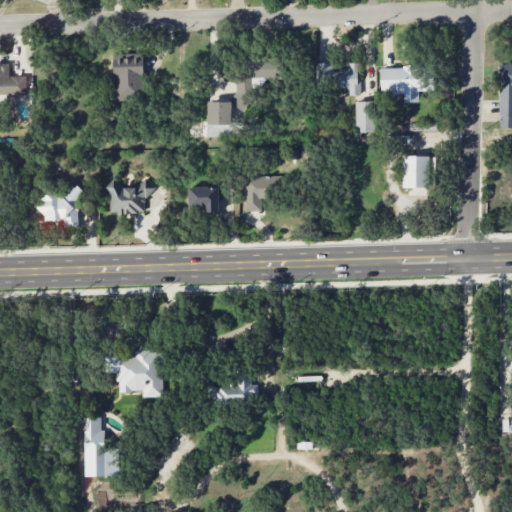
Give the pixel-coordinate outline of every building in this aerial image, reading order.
[(112,52),(141,51),(142,99),(113,100),(112,52)] [(238,56),(280,56),(280,77),(255,77),(255,92),(250,92),(250,98),(240,110),(227,100),(233,92),(233,77),(238,77),(238,56)] [(0,62),(7,62),(8,75),(24,75),(25,93),(5,94),(6,103),(0,103),(0,62)] [(358,62),(359,94),(347,94),(347,86),(314,87),(313,62),(331,62),(331,69),(347,68),(347,62),(358,62)] [(511,62),(511,128),(499,128),(499,116),(497,115),(498,64),(511,62)] [(379,67),(431,66),(431,89),(417,89),(417,99),(402,99),(402,93),(397,93),(397,99),(380,100),(379,67)] [(354,100),(373,100),(373,131),(354,131),(354,100)] [(205,136),(206,102),(230,103),(230,136),(205,136)] [(408,130),(407,122),(434,121),(435,129),(408,130)] [(401,188),(402,155),(434,155),(433,189),(401,188)] [(242,175),(281,174),(281,192),(272,192),(272,198),(260,198),(260,211),(243,211),(242,175)] [(122,189),(122,188),(133,187),(143,177),(153,186),(142,198),(143,211),(108,212),(108,191),(104,187),(111,178),(122,189)] [(76,206),(76,228),(62,228),(62,221),(43,221),(43,214),(34,205),(50,190),(54,194),(57,191),(60,194),(70,184),(72,187),(75,184),(83,192),(75,200),(77,202),(74,205),(76,206)] [(217,186),(217,214),(203,214),(203,207),(187,207),(187,186),(217,186)] [(114,372),(104,372),(103,355),(121,354),(122,356),(134,356),(134,349),(148,349),(148,351),(160,351),(161,395),(141,396),(141,389),(130,389),(130,391),(118,391),(118,380),(115,381),(114,372)] [(218,385),(234,384),(233,368),(249,368),(249,384),(256,383),(256,404),(211,405),(211,387),(219,387),(218,385)] [(83,416),(100,416),(100,430),(103,430),(104,451),(83,451),(83,416)]
